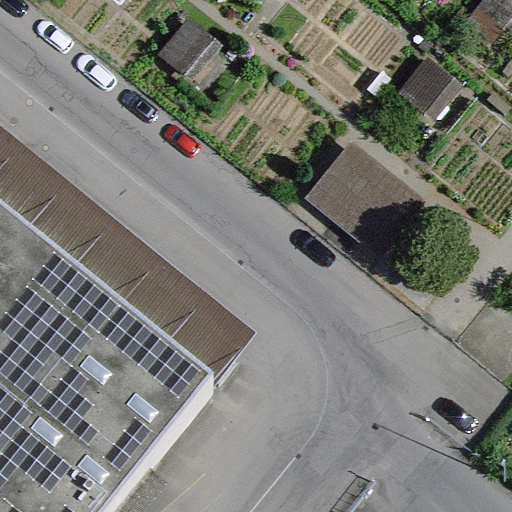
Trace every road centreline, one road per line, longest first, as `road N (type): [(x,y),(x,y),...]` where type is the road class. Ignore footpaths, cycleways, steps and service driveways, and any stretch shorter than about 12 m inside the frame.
road 1 (unclassified): [(380,366),(349,324),(0,37)]
road 2 (unclassified): [(380,366),(376,422),(303,511)]
